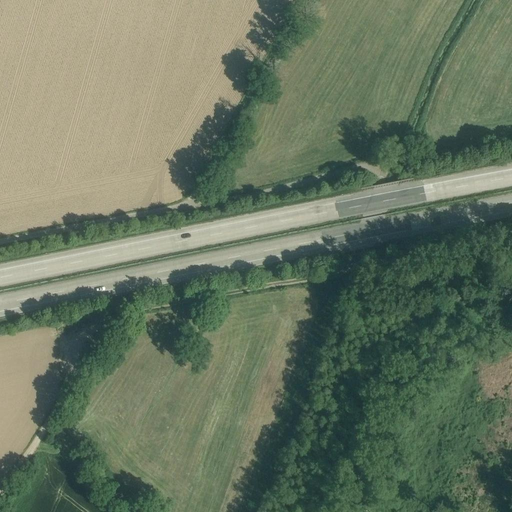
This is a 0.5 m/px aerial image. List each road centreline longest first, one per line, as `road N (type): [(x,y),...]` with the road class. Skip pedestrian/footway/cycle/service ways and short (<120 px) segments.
road 1 (track): [(0,495),(117,314),(340,271),(353,260),(382,181),(377,164)]
road 2 (motorway): [(0,303),(511,203)]
road 3 (motorway): [(511,177),(0,277)]
road 4 (track): [(0,238),(377,164)]
